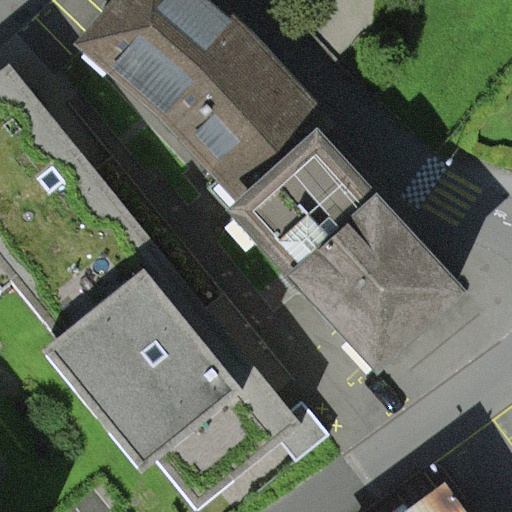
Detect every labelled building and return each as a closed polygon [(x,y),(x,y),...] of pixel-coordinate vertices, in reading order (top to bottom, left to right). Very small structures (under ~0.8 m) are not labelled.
[(127,0),(88,44),(231,183),(282,135),(302,156),(314,143),(222,44),(170,0),(127,0)] [(200,0),(170,0),(222,44),(314,143),(327,132),(234,29),(200,0)] [(8,65),(0,71),(0,269),(57,341),(162,255),(62,132),(8,65)] [(376,365),(451,294),(384,220),(314,143),(302,156),(282,135),(231,183),(219,194),(376,365)] [(162,255),(57,341),(195,511),(303,423),(217,321),(162,255)] [(457,511),(445,496),(424,511),(457,511)]
